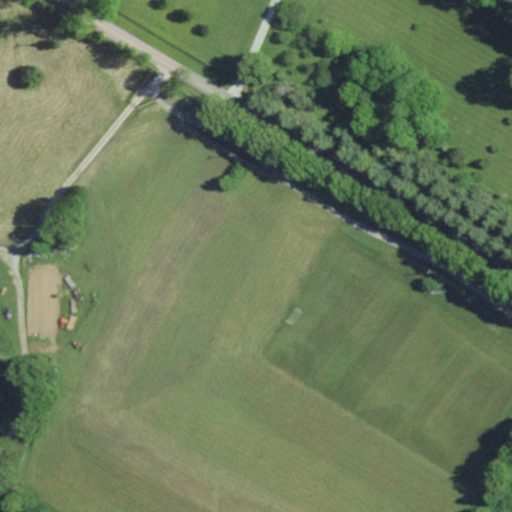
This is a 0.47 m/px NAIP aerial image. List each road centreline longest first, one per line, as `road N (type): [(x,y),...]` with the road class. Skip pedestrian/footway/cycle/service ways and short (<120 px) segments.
road 1 (secondary): [(58,0),(511,271)]
road 2 (residential): [(501,265),(470,293),(352,479),(355,511),(491,488),(511,442)]
